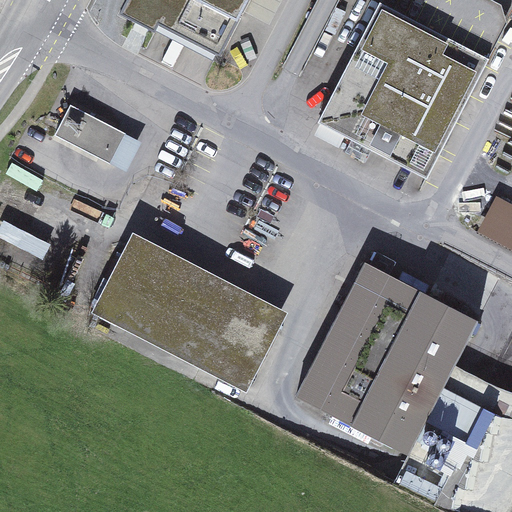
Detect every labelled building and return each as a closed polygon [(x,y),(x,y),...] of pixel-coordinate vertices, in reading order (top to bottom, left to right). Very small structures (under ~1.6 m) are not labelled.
[(126,0),(124,7),(154,22),(150,30),(155,33),(161,23),(221,54),(248,0),(126,0)] [(488,60),(380,4),(318,123),(427,179),(488,60)] [(54,136),(109,164),(125,133),(70,105),(54,136)] [(141,141),(125,133),(109,164),(125,173),(141,141)] [(511,203),(498,196),(479,232),(511,250),(511,203)] [(0,233),(0,241),(46,259),(52,242),(4,223),(0,233)] [(247,382),(278,322),(130,246),(99,306),(247,382)] [(352,425),(421,291),(365,263),(296,397),(352,425)] [(386,359),(442,387),(477,320),(421,291),(386,359)] [(461,301),(444,292),(442,297),(459,306),(461,301)] [(369,393),(425,422),(431,410),(442,387),(386,359),(369,393)] [(425,422),(369,393),(352,425),(408,454),(425,422)] [(501,417),(483,408),(466,442),(442,430),(431,453),(426,463),(449,475),(435,503),(452,511),(464,511),(464,491),(473,491),(479,463),(488,462),(493,435),(498,435),(501,417)] [(438,413),(431,410),(425,422),(408,454),(392,483),(434,505),(435,503),(449,475),(426,463),(431,453),(421,447),(438,413)]
